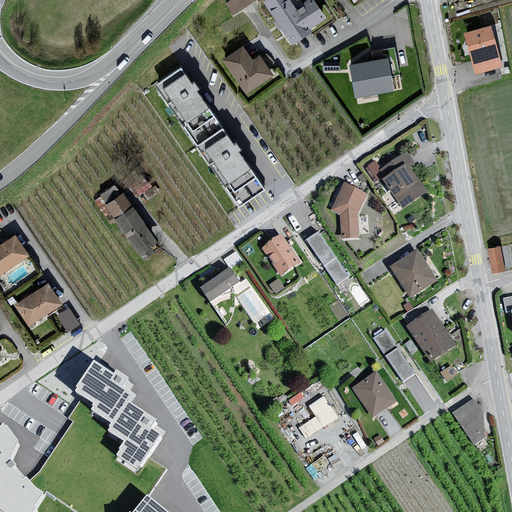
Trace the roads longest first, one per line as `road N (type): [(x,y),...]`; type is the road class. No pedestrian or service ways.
road 1 (residential): [(446,101),(0,399)]
road 2 (residential): [(497,378),(293,511)]
road 3 (tertiary): [(446,101),(480,284)]
